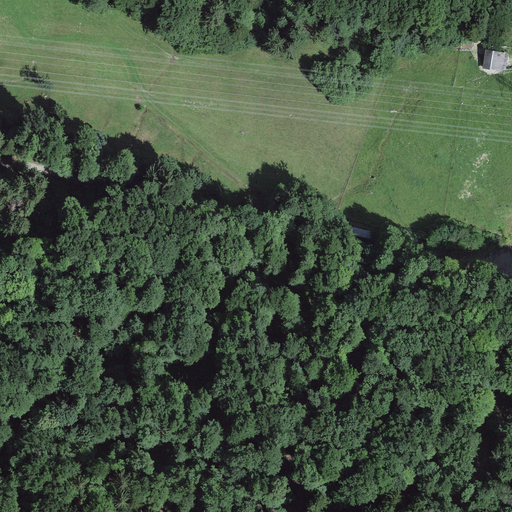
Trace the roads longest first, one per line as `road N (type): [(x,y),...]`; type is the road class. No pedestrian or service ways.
road 1 (track): [(0,163),(485,272),(511,271)]
road 2 (track): [(286,222),(146,104),(123,55),(100,41),(26,39),(11,11)]
